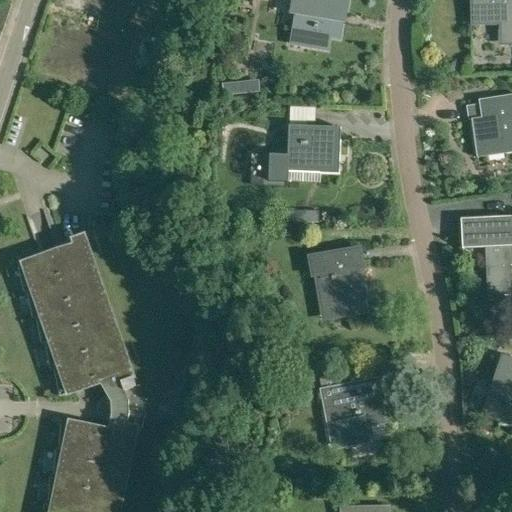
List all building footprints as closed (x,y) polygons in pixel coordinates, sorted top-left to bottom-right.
[(0,0),(0,37),(11,5),(0,0)] [(346,16),(348,0),(292,0),(290,15),(296,16),(292,35),(295,36),(294,39),(310,42),(309,48),(327,51),(330,38),(339,40),(342,22),(339,22),(341,15),(346,16)] [(511,0),(469,0),(470,23),(470,26),(498,26),(498,46),(509,45),(511,45),(511,0)] [(471,120),(477,159),(511,153),(511,95),(478,101),(479,105),(466,107),(468,121),(471,120)] [(269,181),(287,182),(287,164),(320,165),(320,173),(338,173),(339,160),(339,144),(340,129),(289,127),(288,157),(270,156),(269,181)] [(347,144),(339,144),(339,160),(347,160),(347,144)] [(459,189),(481,190),(482,174),(460,172),(459,189)] [(511,215),(462,218),(464,247),(491,246),(493,294),(511,293),(511,275),(511,264),(511,263),(511,215)] [(131,427),(132,421),(147,424),(149,409),(149,394),(145,380),(135,384),(83,236),(56,246),(58,251),(42,257),(39,249),(17,257),(24,293),(28,292),(33,319),(36,318),(42,344),(45,343),(51,370),(54,369),(60,396),(100,382),(111,402),(112,414),(108,430),(61,420),(59,448),(56,447),(54,474),(50,474),(48,501),(45,501),(43,511),(122,511),(140,430),(131,427)] [(313,279),(321,324),(369,314),(366,298),(369,298),(360,246),(311,255),(306,256),(310,280),(313,279)] [(484,415),(511,424),(511,358),(504,356),(484,415)] [(277,376),(280,389),(315,382),(312,369),(289,374),(277,376)] [(370,424),(386,421),(377,376),(360,380),(359,371),(319,379),(329,431),(342,428),(347,449),(374,443),(373,439),(370,424)]
